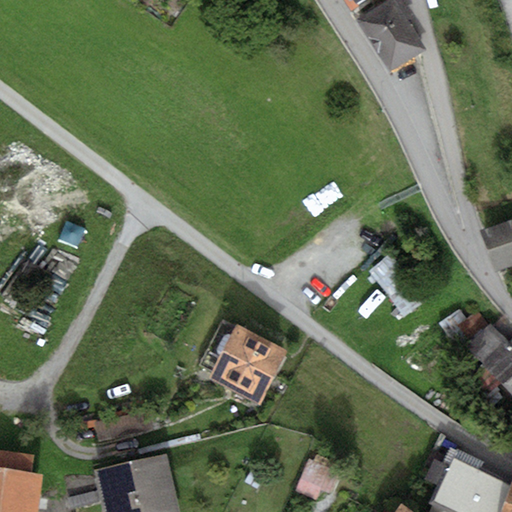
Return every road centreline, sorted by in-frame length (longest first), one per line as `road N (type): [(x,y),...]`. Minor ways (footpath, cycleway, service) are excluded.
road 1 (residential): [(511,461),(461,437),(0,90)]
road 2 (residential): [(478,265),(328,0)]
road 3 (residential): [(478,265),(415,0)]
